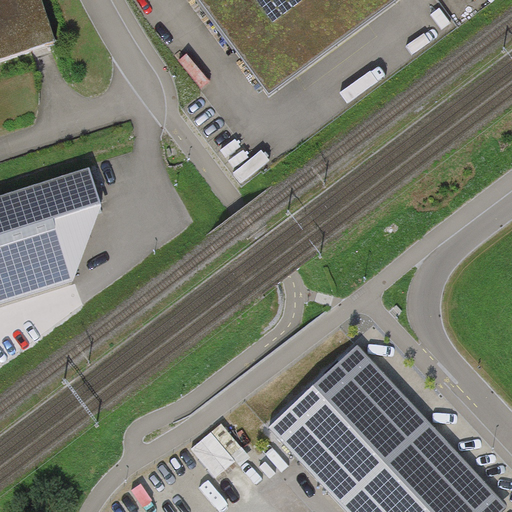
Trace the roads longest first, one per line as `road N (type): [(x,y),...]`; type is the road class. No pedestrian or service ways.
road 1 (residential): [(511,426),(434,338),(424,305),(432,275),(457,248)]
road 2 (residential): [(95,0),(165,111)]
